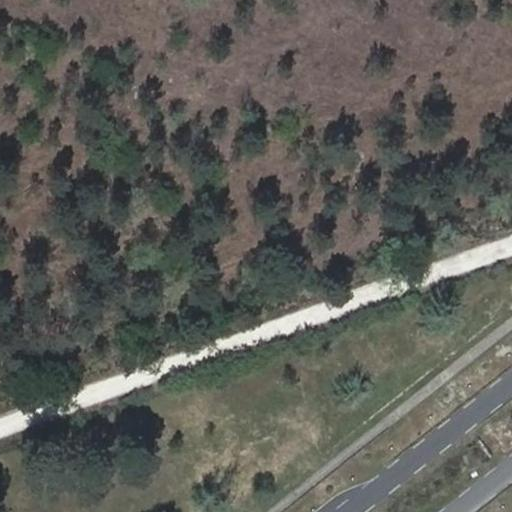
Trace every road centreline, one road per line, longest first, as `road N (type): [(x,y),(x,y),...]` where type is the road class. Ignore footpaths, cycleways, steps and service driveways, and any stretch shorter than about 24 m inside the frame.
road 1 (track): [(511,236),(0,428)]
road 2 (unclassified): [(511,407),(346,511)]
